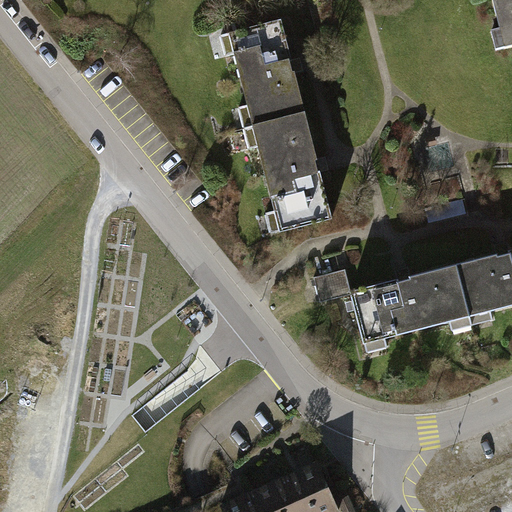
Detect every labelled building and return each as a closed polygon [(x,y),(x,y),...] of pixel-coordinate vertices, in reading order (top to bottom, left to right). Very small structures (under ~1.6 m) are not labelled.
[(511,0),(495,0),(496,2),(492,3),(499,35),(491,36),(495,54),(511,50),(511,0)] [(280,29),(223,43),(228,64),(234,63),(246,112),(240,113),(243,129),(301,115),(280,29)] [(269,238),(329,222),(301,115),(243,129),(250,156),(255,154),(270,215),(264,216),(269,238)] [(511,256),(446,270),(456,318),(511,306),(511,256)] [(339,269),(309,277),(316,300),(345,292),(339,269)] [(446,270),(364,288),(374,336),(456,318),(446,270)] [(337,511),(315,463),(282,477),(298,511),(337,511)] [(298,511),(282,477),(249,492),(257,511),(298,511)] [(257,511),(249,492),(218,506),(220,511),(257,511)] [(354,511),(349,498),(340,502),(343,511),(354,511)]
